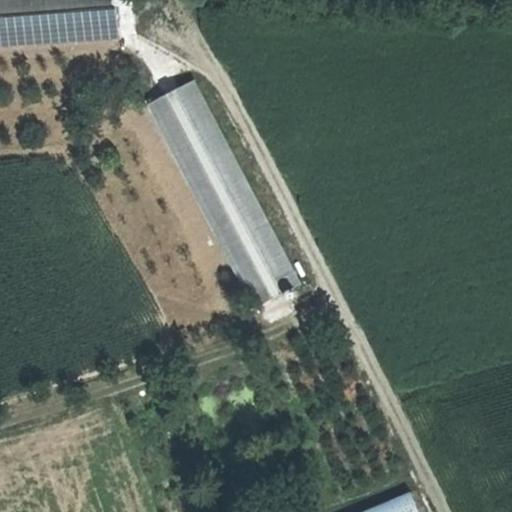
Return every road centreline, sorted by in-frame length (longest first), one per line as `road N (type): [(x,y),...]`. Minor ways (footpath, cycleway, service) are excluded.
road 1 (unclassified): [(179,0),(441,511)]
road 2 (track): [(0,418),(199,358),(337,299)]
